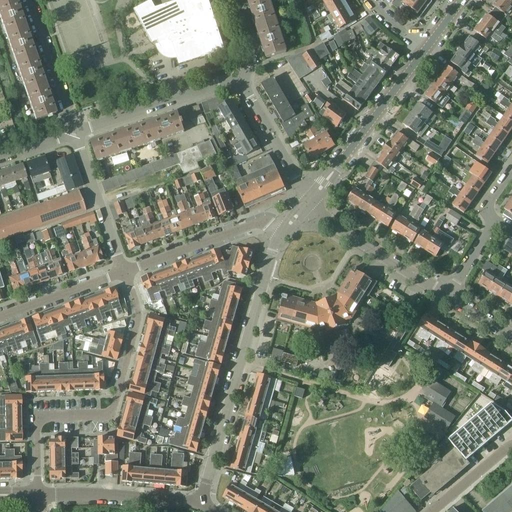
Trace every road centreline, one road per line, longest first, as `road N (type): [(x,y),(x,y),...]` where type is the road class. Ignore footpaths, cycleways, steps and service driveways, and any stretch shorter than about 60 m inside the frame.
road 1 (residential): [(37,490),(43,416),(111,414),(137,318),(123,271)]
road 2 (tertiary): [(200,502),(280,231)]
road 3 (tertiary): [(310,199),(425,50)]
road 4 (residential): [(76,134),(239,77)]
road 5 (residential): [(447,296),(330,223),(310,199)]
road 6 (residential): [(123,271),(257,223),(280,231)]
road 7 (residential): [(200,502),(37,490)]
road 8 (residential): [(123,271),(76,134)]
road 9 (residential): [(76,134),(29,0)]
road 10 (residential): [(310,199),(239,77)]
road 11 (residential): [(0,316),(123,271)]
